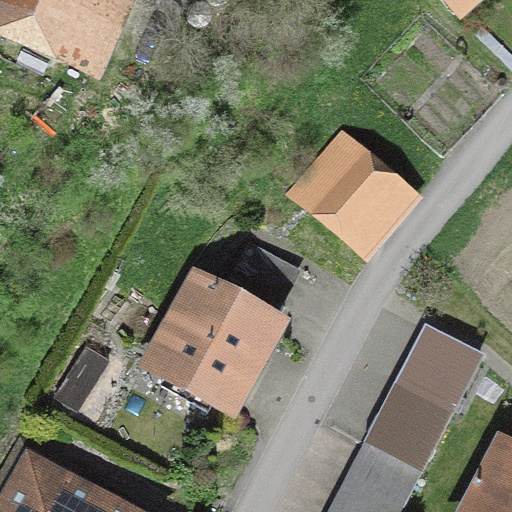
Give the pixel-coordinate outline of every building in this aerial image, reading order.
[(0,0),(0,20),(81,54),(103,0),(0,0)] [(321,206),(352,232),(384,195),(353,168),(321,206)] [(272,325),(202,286),(158,365),(228,404),(272,325)] [(435,348),(405,412),(466,441),(497,377),(435,348)] [(331,511),(398,511),(419,473),(365,446),(331,511)] [(511,511),(511,452),(502,447),(467,511),(511,511)] [(114,511),(31,465),(4,511),(114,511)]
